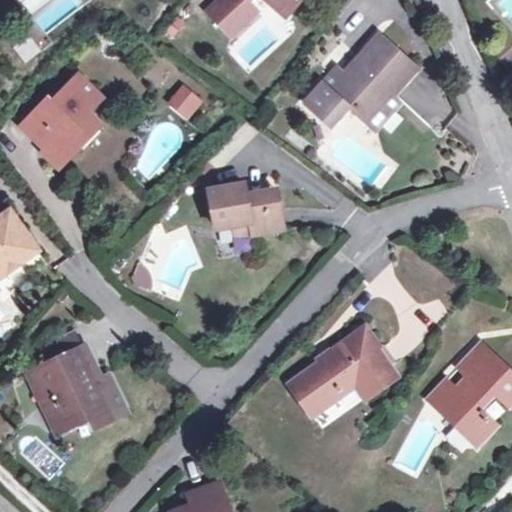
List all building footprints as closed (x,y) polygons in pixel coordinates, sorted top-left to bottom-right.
[(224,0),(207,22),(235,45),(258,16),(250,8),(256,0),(265,0),(286,18),(301,0),(224,0)] [(361,116),(368,123),(391,98),(395,93),(416,69),(380,36),(346,74),(341,79),(334,73),(304,104),(341,137),(361,116)] [(339,67),(334,73),(341,79),(346,74),(339,67)] [(63,165),(79,148),(72,142),(96,117),(90,112),(104,98),(81,77),(62,95),(57,91),(26,124),(41,139),(38,142),(63,165)] [(184,89),(176,98),(191,112),(199,102),(184,89)] [(391,98),(368,123),(373,127),(393,105),(425,133),(432,126),(395,93),(391,98)] [(191,112),(176,98),(171,105),(186,118),(191,112)] [(72,142),(79,148),(102,123),(96,117),(72,142)] [(270,207),(267,192),(246,195),(244,185),(210,190),(217,229),(234,226),(250,223),(253,235),(283,230),(279,205),(270,207)] [(276,190),(267,192),(270,207),(279,205),(276,190)] [(0,278),(36,251),(7,213),(0,217),(0,278)] [(250,223),(234,226),(237,238),(253,235),(250,223)] [(131,284),(148,289),(154,268),(137,263),(131,284)] [(336,359),(324,366),(322,364),(292,385),(313,416),(344,394),(342,391),(354,382),(365,398),(396,377),(378,352),(380,350),(365,329),(332,353),(336,359)] [(61,359),(81,351),(74,336),(55,345),(61,359)] [(511,338),(495,356),(511,372),(511,338)] [(511,372),(495,356),(483,345),(459,370),(469,379),(459,389),(449,380),(440,391),(444,394),(434,406),(444,415),(442,417),(454,428),(457,426),(479,446),(498,426),(477,406),(493,389),(511,405),(511,403),(511,372)] [(95,366),(86,348),(81,351),(30,374),(46,408),(55,404),(64,424),(81,416),(87,430),(108,421),(106,416),(125,407),(110,374),(100,378),(90,383),(85,371),(95,366)] [(85,371),(90,383),(100,378),(95,366),(85,371)] [(55,404),(46,408),(55,428),(64,424),(55,404)] [(128,414),(125,407),(106,416),(108,421),(109,422),(128,414)] [(229,511),(219,482),(193,492),(192,492),(192,493),(191,493),(191,494),(190,495),(189,496),(189,497),(189,498),(189,500),(190,501),(190,502),(193,508),(180,511),(229,511)]
